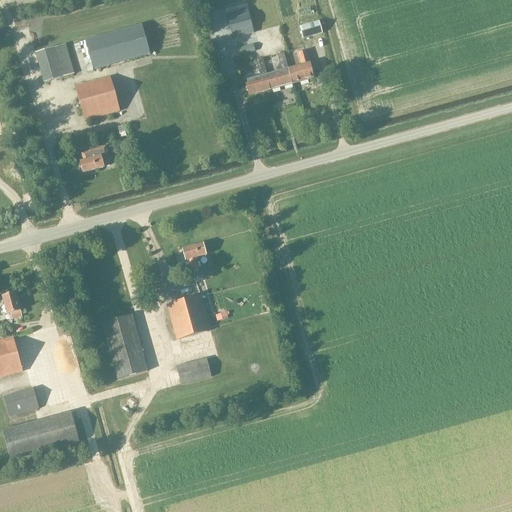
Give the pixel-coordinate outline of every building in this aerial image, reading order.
[(299,27),(303,39),(322,33),(318,22),(299,27)] [(292,23),(280,26),(282,32),(293,29),(292,23)] [(93,70),(149,54),(140,25),(84,40),(93,70)] [(278,28),(251,35),(255,51),(259,49),(261,55),(275,51),(273,45),(282,43),(278,28)] [(316,35),(305,39),(307,45),(318,41),(316,35)] [(239,54),(254,50),(252,44),(237,48),(239,54)] [(43,82),(73,74),(64,45),(35,53),(43,82)] [(288,70),(292,84),(312,79),(313,79),(305,51),(298,53),(300,60),(302,60),(304,65),(288,70)] [(276,73),(267,76),(271,90),(292,84),(288,70),(283,53),(276,55),(279,64),(276,70),(276,73)] [(318,69),(316,58),(309,59),(311,70),(318,69)] [(267,76),(263,63),(262,59),(255,61),(260,78),(253,79),(252,79),(252,80),(244,82),(246,87),(245,87),(246,92),(247,91),(248,96),(256,94),(257,94),(271,90),(267,76)] [(84,121),(118,111),(109,77),(75,87),(84,121)] [(78,126),(74,116),(68,119),(72,129),(78,126)] [(82,161),(78,162),(81,173),(103,168),(102,165),(108,164),(103,147),(87,151),(80,153),(82,161)] [(197,266),(195,258),(205,255),(202,244),(181,249),(184,261),(188,259),(192,274),(200,272),(198,265),(197,266)] [(20,311),(15,293),(2,297),(6,315),(10,314),(11,320),(21,317),(19,311),(20,311)] [(176,340),(210,331),(200,296),(166,306),(176,340)] [(117,380),(147,371),(131,315),(101,323),(117,380)] [(12,338),(0,341),(0,377),(21,372),(12,338)] [(180,385),(210,377),(205,359),(176,367),(180,385)] [(34,393),(3,401),(6,416),(37,408),(34,393)] [(70,413),(1,431),(9,461),(78,443),(70,413)]
